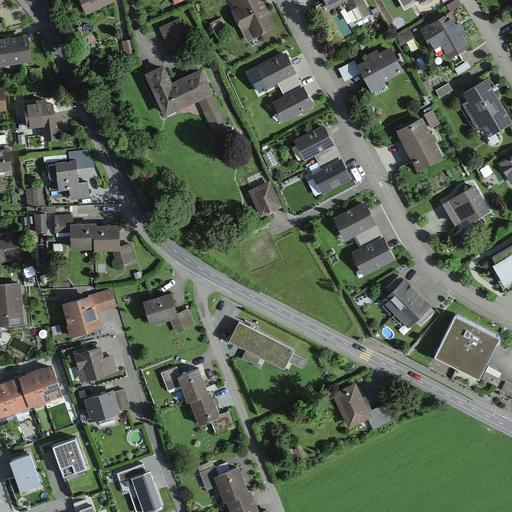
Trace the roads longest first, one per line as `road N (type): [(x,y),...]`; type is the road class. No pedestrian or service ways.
road 1 (residential): [(289,0),(407,231),(466,292),(511,316)]
road 2 (tertiary): [(206,272),(511,429)]
road 3 (tertiary): [(32,0),(134,203),(163,240),(206,272)]
road 4 (residential): [(280,511),(203,307),(206,272)]
road 5 (residential): [(128,353),(184,511)]
